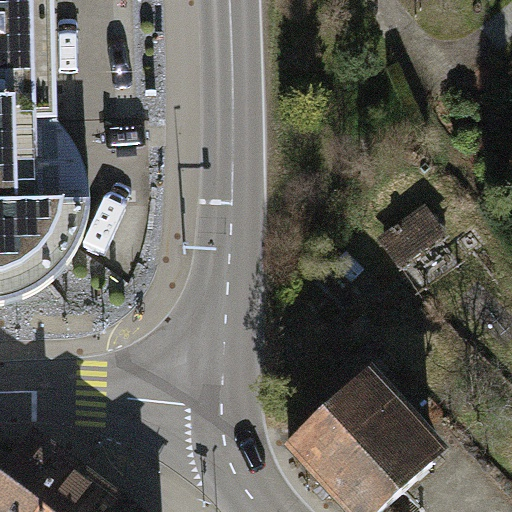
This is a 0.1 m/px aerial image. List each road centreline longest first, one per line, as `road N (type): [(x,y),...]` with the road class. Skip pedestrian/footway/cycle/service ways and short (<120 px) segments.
road 1 (secondary): [(221,405),(234,206),(231,0)]
road 2 (secondary): [(0,393),(221,405)]
